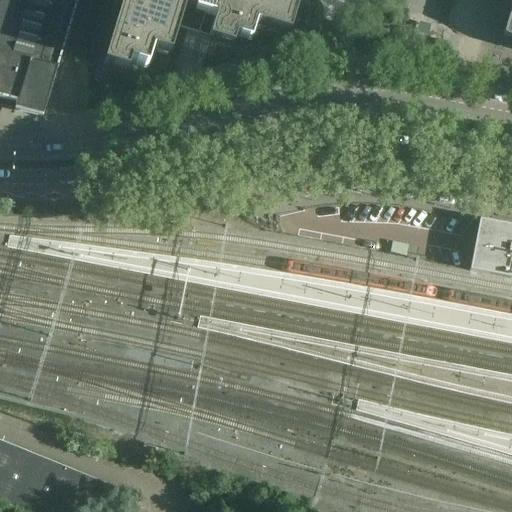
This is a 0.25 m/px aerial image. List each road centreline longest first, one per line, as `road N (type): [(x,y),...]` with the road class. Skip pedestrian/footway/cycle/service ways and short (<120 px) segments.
road 1 (secondary): [(511,120),(458,108),(348,106),(269,118)]
road 2 (secondary): [(273,137),(351,135),(511,161)]
road 3 (residential): [(285,182),(383,178),(511,202)]
road 4 (secondary): [(0,178),(64,177),(132,163)]
road 5 (residential): [(129,139),(79,150),(0,151)]
